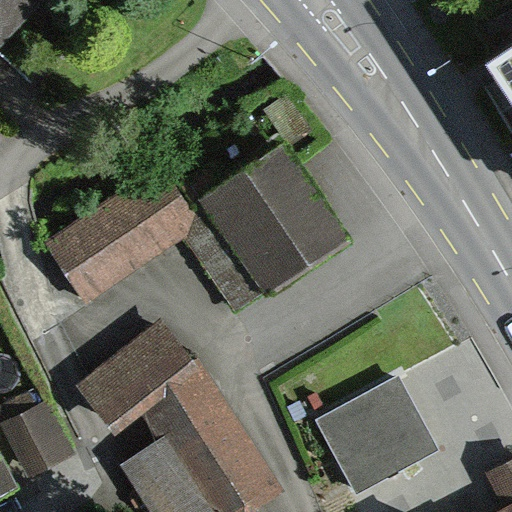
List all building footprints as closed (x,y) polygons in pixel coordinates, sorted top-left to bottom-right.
[(0,0),(0,22),(19,0),(0,0)] [(158,173),(39,255),(76,309),(187,233),(238,306),(331,241),(268,151),(183,210),(158,173)] [(162,339),(75,395),(103,439),(140,415),(157,442),(120,465),(150,511),(218,511),(259,486),(162,339)] [(398,377),(310,418),(348,498),(435,457),(398,377)] [(46,412),(0,433),(0,440),(18,478),(66,455),(46,412)] [(481,511),(511,511),(511,455),(490,467),(507,498),(481,511)]
